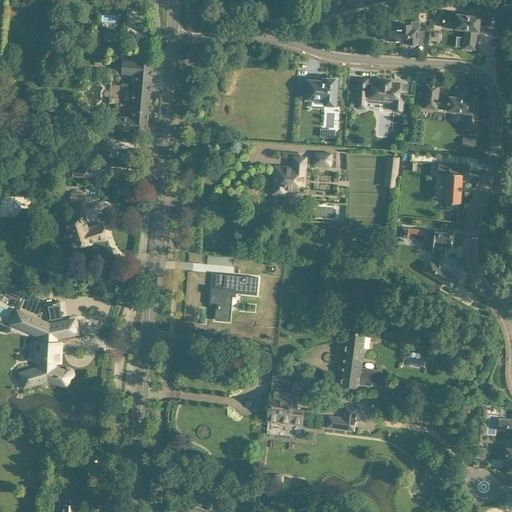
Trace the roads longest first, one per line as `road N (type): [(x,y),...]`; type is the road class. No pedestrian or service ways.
road 1 (residential): [(264,38),(339,57),(467,66),(490,83),(495,150),(470,249),(476,276),(511,338)]
road 2 (tertiary): [(142,391),(172,37)]
road 3 (unclassified): [(407,0),(285,21),(264,38)]
road 4 (unclassified): [(150,511),(161,396),(142,391)]
road 5 (tertiary): [(131,511),(142,391)]
